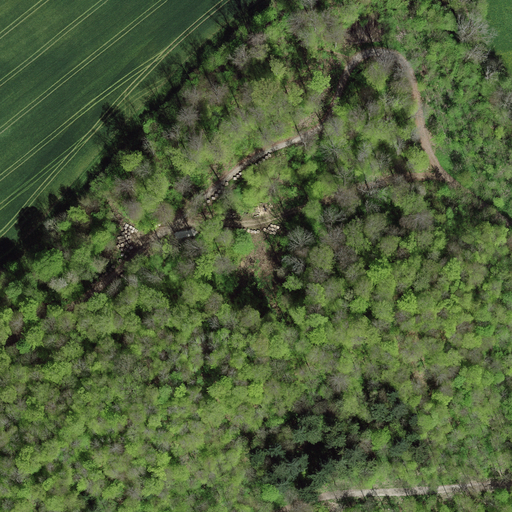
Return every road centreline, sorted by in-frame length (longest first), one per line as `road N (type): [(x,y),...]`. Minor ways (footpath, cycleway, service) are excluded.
road 1 (track): [(441,176),(419,133),(415,78),(402,60),(360,58),(324,128),(251,157),(164,229)]
road 2 (track): [(164,229),(103,283),(0,351)]
road 3 (track): [(283,511),(316,499),(468,490)]
